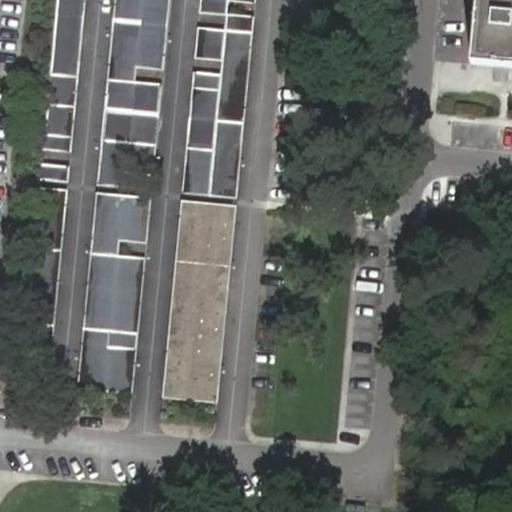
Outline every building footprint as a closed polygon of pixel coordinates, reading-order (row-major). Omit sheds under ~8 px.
[(85,0),(57,0),(43,159),(70,162),(85,0)] [(115,0),(97,195),(153,201),(154,185),(125,182),(126,167),(155,170),(162,94),(134,91),(136,76),(163,78),(170,0),(115,0)] [(227,0),(199,0),(198,21),(226,23),(227,0)] [(227,0),(227,12),(254,14),(255,0),(227,0)] [(511,0),(475,0),(469,66),(511,70),(511,0)] [(220,84),(209,205),(236,207),(253,28),(226,26),(225,39),(222,69),(220,84)] [(196,36),(194,66),(222,69),(224,39),(196,36)] [(181,202),(209,205),(220,84),(192,82),(181,202)] [(41,174),(40,190),(67,193),(69,177),(41,174)] [(67,201),(39,198),(22,364),(52,367),(67,201)] [(97,202),(78,399),(134,404),(147,267),(120,264),(121,250),(147,252),(152,208),(97,202)] [(181,210),(164,407),(218,412),(236,216),(181,210)] [(18,393),(48,396),(50,380),(20,377),(18,393)]
